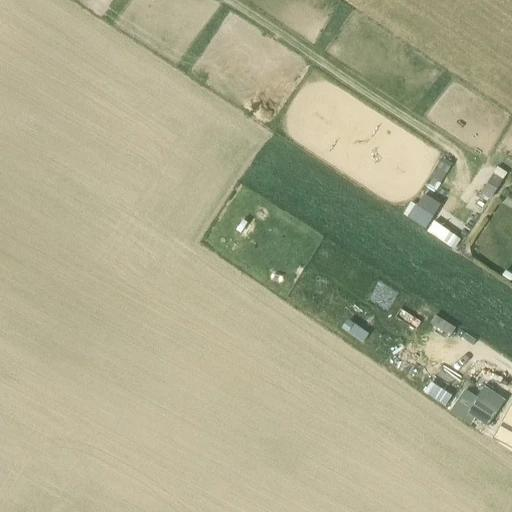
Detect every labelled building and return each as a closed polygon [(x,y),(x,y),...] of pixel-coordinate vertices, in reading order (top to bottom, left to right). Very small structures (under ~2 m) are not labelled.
[(432,178),(441,184),(453,164),(444,159),(432,178)] [(404,215),(423,226),(430,215),(411,203),(404,215)] [(429,219),(423,228),(450,246),(456,237),(429,219)] [(478,398),(476,401),(486,407),(495,394),(485,387),(478,398)] [(476,401),(467,414),(488,428),(497,414),(486,407),(476,401)]
